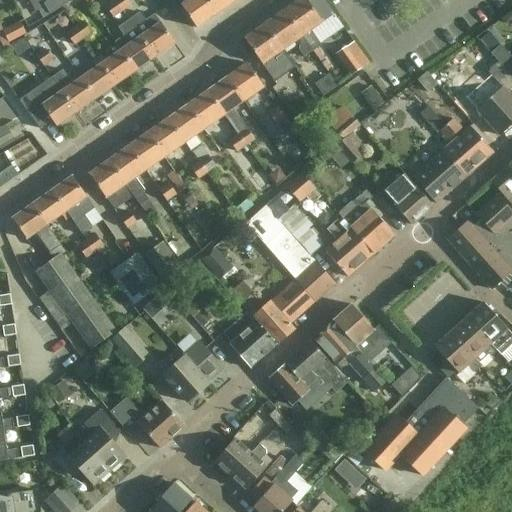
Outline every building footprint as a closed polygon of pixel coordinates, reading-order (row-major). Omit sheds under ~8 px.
[(57,0),(44,8),(50,19),(67,8),(62,0),(57,0)] [(114,17),(123,11),(115,0),(107,6),(114,17)] [(128,0),(115,0),(123,11),(132,5),(128,0)] [(197,28),(219,13),(209,0),(187,0),(181,5),(197,28)] [(209,0),(219,13),(236,0),(209,0)] [(307,0),(299,0),(284,11),(314,51),(322,45),(312,30),(323,22),(307,0)] [(314,51),(284,11),(265,24),(284,50),(299,39),(302,44),(300,45),(300,49),(305,57),(313,51),(314,51)] [(141,12),(129,20),(137,31),(155,57),(175,43),(155,14),(146,21),(141,12)] [(155,57),(137,31),(129,20),(119,28),(125,36),(116,42),(121,50),(136,71),(155,57)] [(85,22),(76,28),(84,38),(92,32),(85,22)] [(19,23),(3,32),(9,44),(26,35),(25,34),(23,31),(19,23)] [(271,59),(284,50),(265,24),(244,39),(263,65),(275,82),(283,77),(271,59)] [(75,44),(84,38),(76,28),(67,34),(75,44)] [(25,38),(12,47),(18,56),(31,46),(25,38)] [(490,54),(498,63),(511,78),(511,58),(500,45),(490,54)] [(352,75),(362,68),(348,48),(337,55),(352,75)] [(46,49),(37,55),(45,66),(53,60),(46,49)] [(136,71),(121,50),(107,61),(102,55),(98,58),(116,85),(136,71)] [(36,72),(45,66),(37,55),(28,61),(36,72)] [(96,99),(116,85),(98,58),(93,61),(97,67),(82,78),(96,99)] [(511,88),(511,78),(498,63),(488,72),(502,88),(476,110),(500,137),(511,125),(511,98),(507,93),(511,88)] [(248,64),(228,78),(245,102),(265,89),(248,64)] [(53,78),(77,112),(96,99),(82,78),(73,84),(63,71),(53,78)] [(324,97),(337,87),(329,75),(315,85),(324,97)] [(33,92),(19,101),(26,111),(40,131),(54,122),(57,126),(77,112),(58,86),(53,78),(33,92)] [(245,102),(228,78),(208,92),(247,146),(255,141),(234,110),(245,102)] [(372,87),(362,94),(374,111),(384,104),(372,87)] [(237,153),(247,146),(208,92),(189,105),(206,129),(225,116),(239,136),(230,142),(237,153)] [(206,129),(189,105),(169,119),(186,143),(206,129)] [(269,113),(277,125),(286,119),(278,107),(269,113)] [(428,107),(420,115),(437,134),(440,131),(445,127),(428,107)] [(360,126),(352,116),(336,130),(344,140),(360,126)] [(169,119),(149,133),(166,157),(186,143),(169,119)] [(447,125),(481,164),(493,153),(470,126),(461,135),(458,132),(462,129),(453,120),(447,125)] [(454,141),(443,151),(466,176),(481,164),(447,125),(445,127),(440,131),(449,141),(451,138),(454,141)] [(147,171),(166,157),(149,133),(130,146),(147,171)] [(351,135),(337,148),(352,165),(363,155),(358,150),(362,147),(351,135)] [(32,142),(21,149),(27,160),(39,154),(32,142)] [(8,146),(0,150),(0,170),(17,161),(8,146)] [(130,146),(110,160),(142,206),(149,201),(143,193),(145,192),(136,178),(147,171),(130,146)] [(193,152),(199,162),(208,173),(216,167),(201,146),(193,152)] [(466,176),(443,151),(414,176),(437,202),(466,176)] [(140,207),(142,206),(110,160),(90,174),(107,199),(126,185),(140,207)] [(199,180),(208,173),(199,162),(190,169),(199,180)] [(511,206),(511,169),(509,166),(490,182),(511,206)] [(285,178),(278,168),(268,175),(275,185),(285,178)] [(303,174),(286,187),(300,204),(316,190),(303,174)] [(433,205),(416,186),(414,187),(403,174),(393,183),(383,191),(395,205),(412,224),(433,205)] [(71,177),(51,192),(66,212),(71,209),(86,198),(76,184),(71,177)] [(224,203),(234,198),(225,182),(215,187),(224,203)] [(160,191),(168,201),(176,195),(169,185),(160,191)] [(339,213),(342,216),(374,253),(394,235),(378,217),(383,213),(370,198),(371,197),(365,189),(339,213)] [(189,191),(182,197),(189,206),(196,201),(189,191)] [(66,222),(70,219),(51,192),(32,205),(46,226),(61,216),(66,222)] [(511,213),(497,196),(477,214),(503,244),(511,244),(511,213)] [(232,207),(240,217),(253,206),(244,197),(232,207)] [(36,233),(54,259),(54,260),(60,256),(65,252),(46,226),(32,205),(12,219),(27,240),(36,233)] [(466,205),(456,213),(462,220),(472,212),(466,205)] [(280,218),(297,237),(311,254),(323,244),(308,227),(311,225),(294,206),(280,218)] [(295,238),(297,237),(280,218),(279,219),(267,207),(248,224),(296,279),(315,301),(335,283),(295,238)] [(129,212),(120,218),(128,229),(136,223),(129,212)] [(473,270),(503,244),(477,214),(476,214),(481,220),(473,227),(468,222),(447,240),(473,270)] [(348,276),(374,253),(342,216),(329,227),(339,239),(326,250),(348,276)] [(96,235),(86,242),(95,253),(104,247),(96,235)] [(199,251),(191,240),(174,253),(183,264),(199,251)] [(86,259),(95,253),(86,242),(78,248),(86,259)] [(163,281),(179,269),(162,244),(145,255),(163,281)] [(511,244),(503,244),(473,270),(491,290),(511,271),(511,244)] [(213,253),(202,263),(217,281),(229,271),(213,253)] [(114,332),(60,256),(54,260),(54,259),(37,272),(50,291),(39,299),(62,331),(72,324),(90,349),(114,332)] [(134,306),(161,286),(145,264),(118,285),(134,306)] [(294,320),(315,301),(296,279),(275,298),(294,320)] [(257,321),(278,344),(296,329),(271,301),(259,312),(256,308),(260,305),(249,292),(252,289),(245,281),(232,292),(257,321)] [(167,314),(177,305),(168,294),(157,303),(167,314)] [(10,295),(0,296),(0,306),(12,305),(10,295)] [(194,300),(185,308),(194,319),(203,311),(194,300)] [(511,335),(507,330),(484,303),(483,303),(467,318),(497,352),(501,356),(511,346),(511,335)] [(351,306),(334,322),(372,363),(393,344),(378,328),(375,332),(351,306)] [(202,327),(211,319),(203,311),(194,319),(202,327)] [(493,355),(497,352),(467,318),(451,332),(479,364),(489,355),(493,355)] [(251,368),(278,344),(257,321),(231,344),(251,368)] [(389,383),(372,363),(334,322),(314,339),(337,365),(349,355),(370,378),(366,381),(377,393),(389,383)] [(15,325),(2,327),(4,337),(16,335),(15,325)] [(150,356),(125,328),(111,341),(136,369),(150,356)] [(481,367),(479,364),(451,332),(434,347),(458,374),(467,366),(474,373),(481,367)] [(183,354),(180,356),(205,383),(207,381),(206,379),(221,366),(197,340),(182,353),(183,354)] [(347,382),(311,342),(271,379),(294,406),(310,391),(308,389),(318,379),(315,377),(318,374),(328,385),(336,393),(340,389),(347,382)] [(19,355),(7,357),(9,367),(21,366),(19,355)] [(76,368),(73,370),(81,380),(93,370),(85,360),(83,362),(76,368)] [(182,364),(164,380),(188,407),(207,391),(209,389),(207,387),(185,362),(182,364)] [(63,382),(48,391),(56,404),(71,395),(63,382)] [(400,456),(423,476),(466,430),(462,426),(478,409),(450,384),(424,412),(419,408),(405,424),(396,416),(371,443),(365,450),(364,451),(386,471),(400,456)] [(24,385),(12,387),(13,397),(25,396),(24,385)] [(0,400),(1,400),(11,399),(10,390),(0,390),(0,400)] [(316,431),(342,411),(329,394),(318,403),(312,395),(297,407),(316,431)] [(43,413),(54,405),(47,396),(37,404),(43,413)] [(502,403),(496,396),(486,405),(492,412),(502,403)] [(127,397),(110,412),(130,436),(140,427),(160,449),(185,427),(162,401),(144,417),(127,397)] [(0,400),(0,431),(5,430),(15,429),(14,420),(4,421),(1,400),(0,400)] [(93,434),(84,443),(108,473),(126,457),(111,440),(120,432),(100,410),(84,424),(93,434)] [(269,416),(279,427),(285,421),(275,410),(269,416)] [(28,416),(16,418),(18,428),(30,426),(28,416)] [(292,429),(285,421),(279,427),(286,435),(292,429)] [(5,430),(0,431),(0,462),(10,461),(19,459),(18,450),(8,451),(5,430)] [(364,436),(358,443),(365,450),(371,443),(364,436)] [(214,462),(230,476),(251,453),(235,439),(214,462)] [(93,486),(108,473),(84,443),(75,450),(70,445),(53,459),(69,477),(78,469),(93,486)] [(259,444),(251,453),(230,476),(246,490),(272,461),(265,455),(265,450),(259,444)] [(33,446),(21,448),(22,458),(34,456),(33,446)] [(343,456),(354,466),(356,468),(362,461),(349,450),(343,456)] [(289,463),(273,480),(270,484),(264,478),(248,495),(257,503),(253,507),(258,511),(282,511),(293,501),(278,488),(293,472),(295,473),(304,463),(296,455),(289,463)] [(265,474),(273,480),(289,463),(280,456),(265,474)] [(345,459),(333,472),(348,485),(359,473),(345,459)] [(179,511),(191,499),(173,484),(147,511),(179,511)] [(63,485),(42,505),(48,511),(71,511),(80,503),(63,485)] [(0,496),(0,511),(38,511),(36,492),(10,496),(10,495),(0,496)] [(326,511),(330,509),(322,501),(312,511),(301,511),(298,508),(294,511),(326,511)] [(205,511),(194,502),(185,511),(205,511)]
